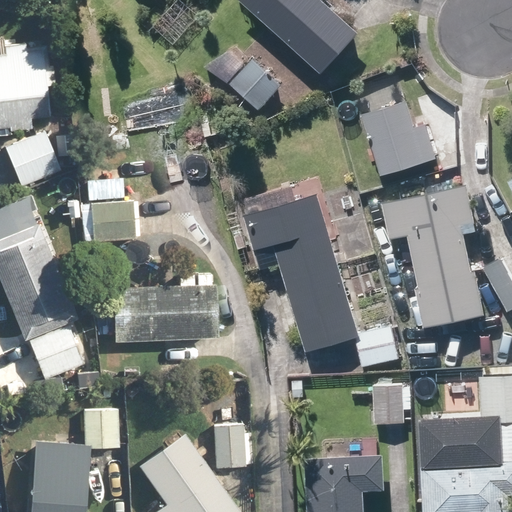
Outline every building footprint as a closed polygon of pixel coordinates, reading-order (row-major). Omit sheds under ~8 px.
[(325,0),(244,0),(323,72),(360,32),(325,0)] [(10,129),(32,127),(31,116),(50,114),(44,44),(0,47),(0,125),(9,125),(10,129)] [(259,111),(269,99),(275,104),(283,95),(278,90),(283,83),(254,57),(230,84),(259,111)] [(438,158),(428,123),(415,127),(407,100),(363,113),(381,175),(438,158)] [(46,128),(3,143),(17,184),(60,170),(46,128)] [(478,268),(472,269),(463,222),(477,220),(470,182),(381,200),(389,237),(410,233),(428,324),(487,313),(478,268)] [(392,322),(361,330),(323,190),(297,198),(293,184),(242,198),(255,248),(276,242),(305,350),(355,337),(363,368),(401,358),(392,322)] [(142,239),(135,239),(135,202),(82,201),(82,239),(113,239),(113,258),(142,258),(142,239)] [(67,320),(79,315),(37,220),(0,236),(0,275),(45,378),(85,361),(67,320)] [(511,251),(483,266),(505,311),(511,307),(511,251)] [(181,269),(181,283),(118,283),(118,339),(217,339),(217,283),(212,283),(212,269),(181,269)] [(510,511),(510,503),(511,503),(511,372),(480,373),(481,416),(421,417),(423,511),(510,511)] [(374,383),(373,424),(405,425),(405,410),(411,410),(412,383),(374,383)] [(85,407),(83,441),(34,438),(28,511),(84,511),(89,445),(119,447),(122,410),(85,407)] [(245,422),(215,422),(215,465),(246,464),(245,422)] [(139,463),(166,500),(149,511),(242,511),(185,430),(139,463)] [(366,511),(366,489),(386,488),(385,452),(305,455),(306,511),(366,511)]
